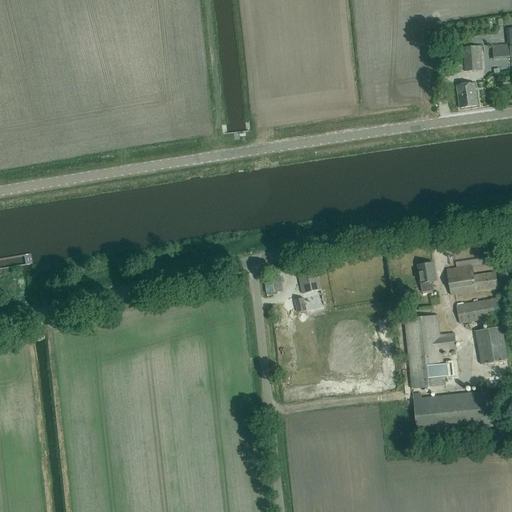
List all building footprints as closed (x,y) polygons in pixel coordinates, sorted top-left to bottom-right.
[(511,28),(509,29),(510,46),(492,47),(493,60),(511,59),(511,28)] [(483,71),(480,47),(463,49),(466,73),(483,71)] [(478,106),(475,83),(457,86),(458,94),(457,94),(460,109),(478,106)] [(434,275),(432,263),(417,266),(420,284),(421,284),(422,293),(434,291),(432,282),(436,281),(435,274),(434,275)] [(473,276),(472,266),(447,270),(451,296),(498,289),(496,273),(473,276)] [(321,291),(316,269),(298,273),(303,295),(321,291)] [(276,278),(264,279),(266,294),(278,292),(276,278)] [(307,311),(304,298),(289,302),(291,313),(298,312),(298,313),(307,311)] [(501,318),(498,299),(468,304),(467,300),(462,301),(463,305),(456,306),(460,325),(501,318)] [(440,336),(438,316),(405,320),(412,389),(445,386),(442,353),(456,351),(455,334),(440,336)] [(507,361),(501,327),(475,332),(482,365),(507,361)] [(493,427),(489,391),(422,399),(421,393),(412,394),(417,435),(493,427)]
